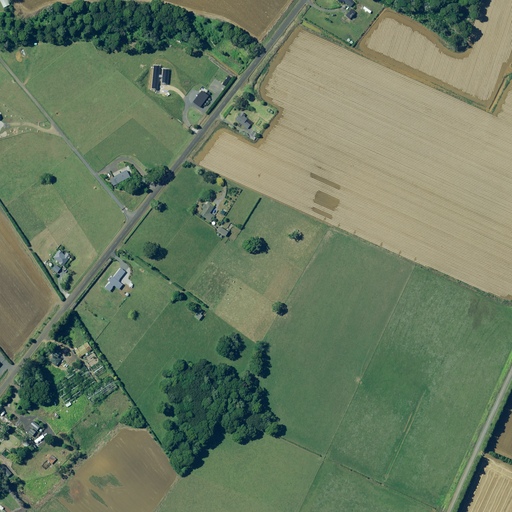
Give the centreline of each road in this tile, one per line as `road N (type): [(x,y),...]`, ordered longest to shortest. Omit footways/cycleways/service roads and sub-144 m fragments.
road 1 (unclassified): [(304,0),(0,391)]
road 2 (unclassified): [(449,511),(511,373)]
